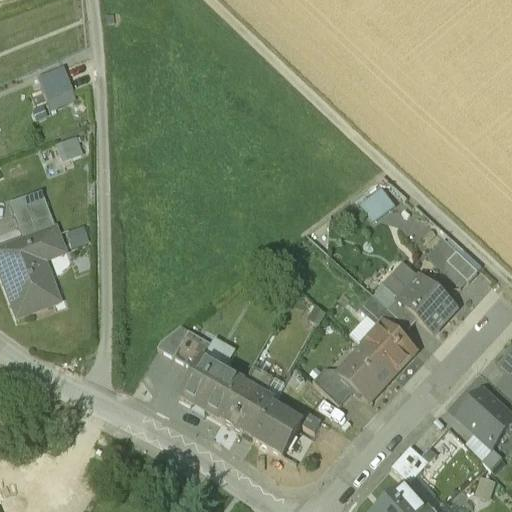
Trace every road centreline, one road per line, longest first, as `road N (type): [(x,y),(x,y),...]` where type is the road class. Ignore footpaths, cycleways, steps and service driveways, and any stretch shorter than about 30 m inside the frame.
road 1 (track): [(208,0),(511,283)]
road 2 (track): [(110,409),(91,0)]
road 3 (residential): [(276,511),(110,409),(0,354)]
road 4 (residential): [(320,511),(490,297)]
